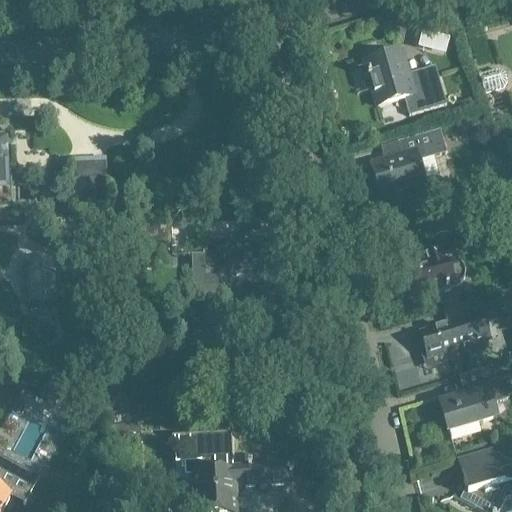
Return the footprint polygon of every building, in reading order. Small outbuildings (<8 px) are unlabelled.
[(378,109),(404,101),(409,118),(432,111),(446,106),(437,76),(409,85),(400,54),(365,65),(378,109)] [(478,78),(483,94),(503,88),(507,82),(505,75),(499,71),(478,78)] [(480,120),(459,126),(462,137),(483,132),(480,120)] [(425,189),(424,182),(418,164),(430,160),(432,159),(446,155),(439,132),(430,134),(397,145),(401,157),(384,163),(370,167),(381,203),(425,189)] [(12,170),(11,136),(0,136),(0,208),(12,208),(11,170),(12,170)] [(87,209),(106,208),(104,164),(74,165),(75,212),(87,211),(87,209)] [(139,253),(173,252),(172,226),(138,227),(139,253)] [(420,249),(425,266),(422,267),(403,273),(406,281),(403,284),(405,290),(409,291),(411,299),(432,293),(451,287),(457,285),(461,281),(462,278),(462,273),(460,270),(457,267),(455,261),(472,257),(465,236),(420,249)] [(260,242),(203,244),(205,288),(230,287),(231,299),(262,298),(260,242)] [(127,269),(126,250),(99,251),(100,271),(127,269)] [(56,305),(55,273),(55,271),(55,269),(54,267),(53,266),(52,264),(51,263),(49,261),(48,261),(46,260),(44,259),(42,259),(40,260),(38,260),(36,261),(34,262),(33,263),(32,265),(31,266),(30,268),(29,270),(29,272),(29,274),(28,274),(29,306),(56,305)] [(460,321),(448,325),(421,334),(425,346),(426,348),(423,349),(426,360),(429,359),(430,361),(463,350),(465,355),(486,348),(485,346),(489,344),(482,323),(511,315),(511,290),(460,306),(465,320),(460,321)] [(476,359),(468,360),(472,374),(480,371),(476,359)] [(469,396),(442,404),(451,433),(497,419),(493,406),(502,403),(506,402),(508,399),(510,396),(511,393),(511,391),(511,390),(508,380),(498,383),(493,369),(463,378),(469,396)] [(101,390),(103,415),(128,412),(126,388),(125,380),(100,382),(101,390)] [(185,477),(190,477),(192,511),(237,511),(236,490),(290,487),(289,466),(226,469),(226,463),(232,463),(230,416),(172,419),(174,465),(184,465),(185,477)] [(448,455),(502,438),(498,424),(443,441),(448,455)] [(110,427),(111,437),(141,434),(140,425),(110,427)] [(455,496),(439,501),(439,502),(455,498),(481,511),(500,511),(507,500),(511,498),(511,463),(502,459),(501,455),(497,457),(495,450),(459,460),(465,481),(467,490),(465,493),(469,495),(469,496),(466,502),(455,496)] [(0,511),(1,511),(11,497),(0,490),(0,511)]
